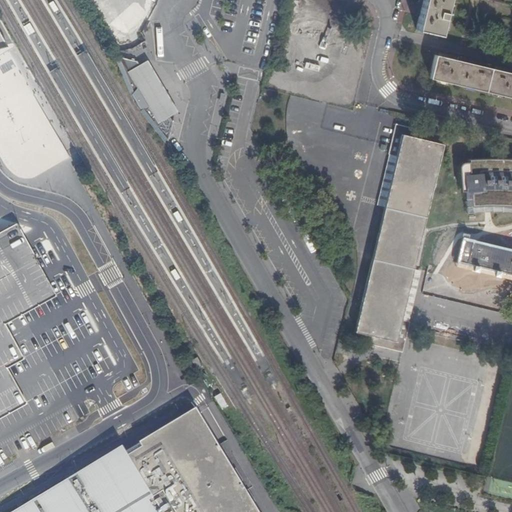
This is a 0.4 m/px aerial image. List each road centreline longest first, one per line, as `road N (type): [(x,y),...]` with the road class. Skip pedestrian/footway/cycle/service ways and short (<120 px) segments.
road 1 (residential): [(388,0),(373,70),(384,92),(399,104),(511,129)]
road 2 (unclassified): [(0,488),(117,421)]
